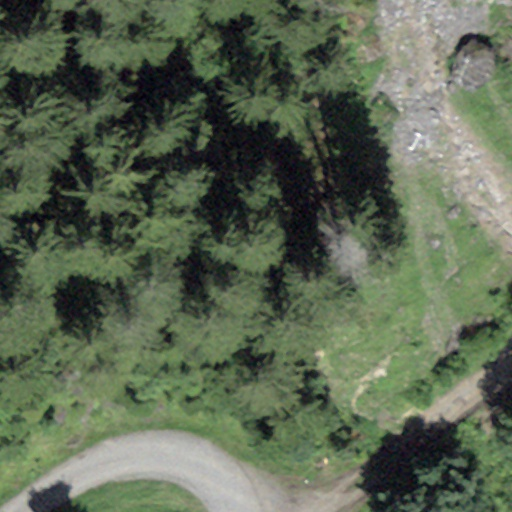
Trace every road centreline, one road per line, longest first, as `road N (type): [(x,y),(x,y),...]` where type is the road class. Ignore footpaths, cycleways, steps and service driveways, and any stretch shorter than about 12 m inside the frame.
road 1 (unclassified): [(23,511),(82,469),(154,455),(212,480),(233,511)]
road 2 (track): [(511,371),(321,511)]
